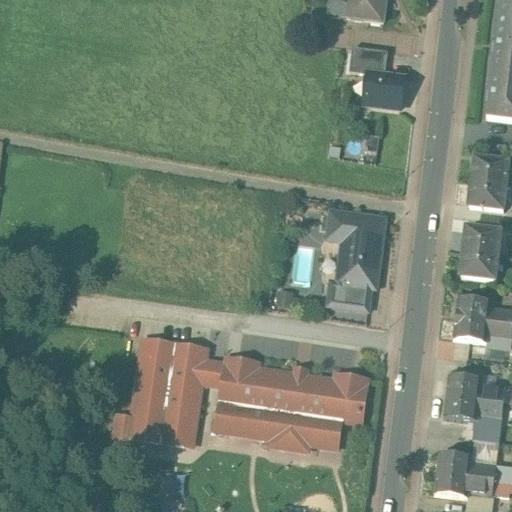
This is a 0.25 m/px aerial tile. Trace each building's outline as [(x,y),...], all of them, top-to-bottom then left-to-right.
[(349,0),(331,0),(329,18),(347,21),(349,0)] [(386,0),(349,0),(347,21),(346,22),(384,27),(386,0)] [(511,0),(501,0),(487,123),(511,125),(511,0)] [(388,55),(353,51),(349,76),(368,78),(368,77),(385,79),(388,55)] [(385,79),(368,77),(368,78),(364,109),(400,113),(404,81),(385,79)] [(509,167),(475,163),(472,187),(511,192),(511,185),(511,179),(508,179),(509,167)] [(511,192),(472,187),(469,211),(503,215),(505,203),(510,204),(511,192)] [(385,223),(331,216),(328,243),(343,245),(338,286),(372,292),(376,292),(385,223)] [(501,237),(467,233),(464,257),(503,261),(505,249),(500,249),(501,237)] [(503,261),(464,257),(462,280),(495,284),(497,272),(502,273),(503,261)] [(338,286),(331,285),(327,310),(369,316),(372,292),(338,286)] [(511,314),(491,312),(492,306),(459,302),(457,323),(511,329),(511,314)] [(511,338),(511,329),(457,323),(454,343),(487,347),(488,341),(511,344),(511,338)] [(203,389),(222,392),(215,434),(272,443),(271,449),(308,455),(309,448),(338,453),(342,425),(362,428),(368,383),(335,378),(334,384),(259,372),(259,367),(226,362),(226,366),(207,364),(208,352),(143,342),(131,420),(115,418),(111,454),(131,457),(133,443),(195,451),(203,389)] [(505,393),(482,390),(482,384),(450,380),(447,400),(504,407),(505,393)] [(504,407),(447,400),(445,420),(477,425),(478,418),(502,421),(504,407)] [(496,470),(472,467),(472,461),(440,457),(437,478),(494,485),(496,470)] [(511,471),(496,470),(494,485),(511,486),(511,471)] [(494,485),(437,478),(435,498),(468,502),(468,496),(492,499),(494,485)] [(511,486),(494,485),(492,499),(509,501),(509,497),(511,496),(511,486)] [(490,511),(492,499),(468,496),(468,502),(466,511),(490,511)]
